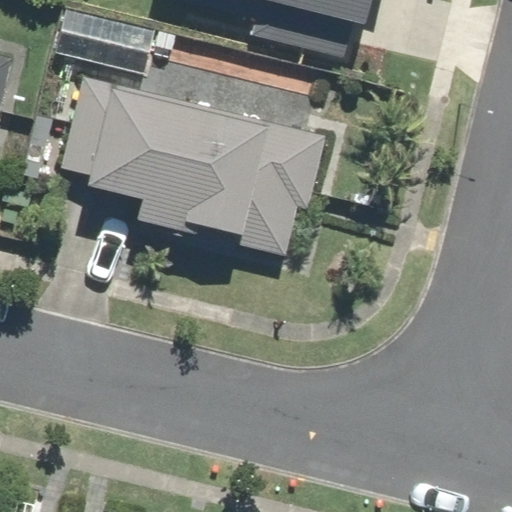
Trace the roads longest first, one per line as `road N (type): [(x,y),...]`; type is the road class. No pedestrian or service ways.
road 1 (residential): [(0,352),(437,461)]
road 2 (residential): [(437,461),(511,150)]
